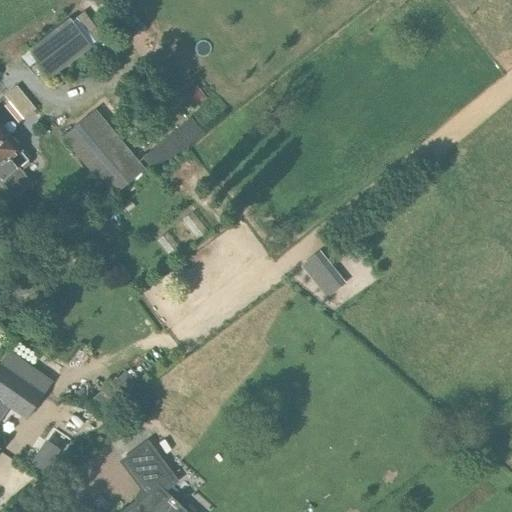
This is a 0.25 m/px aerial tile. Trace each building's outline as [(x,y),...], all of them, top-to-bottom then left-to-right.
[(50,80),(92,48),(67,21),(28,51),(50,80)] [(112,198),(145,171),(96,112),(64,139),(112,198)] [(162,171),(206,131),(191,115),(147,155),(162,171)] [(29,160),(22,153),(24,151),(0,122),(0,177),(16,199),(33,184),(19,168),(29,160)] [(332,272),(328,267),(329,266),(322,269),(326,275),(332,272)] [(47,377),(21,359),(13,372),(1,364),(0,365),(0,449),(0,448),(0,442),(3,438),(0,435),(0,400),(28,420),(46,394),(38,389),(47,377)] [(101,419),(129,391),(117,378),(88,406),(101,419)] [(188,511),(167,492),(180,482),(148,440),(119,462),(140,490),(135,499),(138,504),(127,511),(188,511)]
